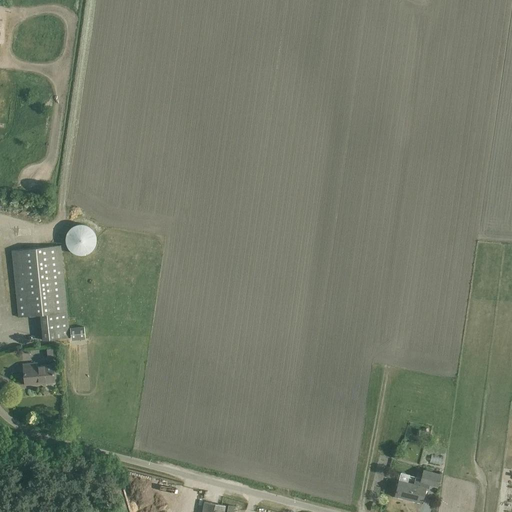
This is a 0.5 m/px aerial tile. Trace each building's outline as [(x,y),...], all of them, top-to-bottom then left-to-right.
[(96,244),(96,240),(96,235),(94,230),(90,227),(86,225),(81,224),(76,225),(72,227),(68,230),(66,235),(65,240),(66,244),(68,249),(72,252),(76,254),(81,255),(86,254),(90,252),(94,249),(96,244)] [(70,339),(67,312),(60,245),(22,249),(12,250),(19,317),(29,316),(41,315),(43,341),(70,339)] [(70,328),(71,340),(85,339),(84,327),(70,328)] [(71,347),(70,340),(60,342),(61,345),(61,349),(71,347)] [(37,363),(24,364),(26,384),(55,381),(53,365),(37,366),(37,363)] [(399,480),(398,486),(395,496),(423,503),(426,487),(429,488),(430,484),(438,486),(441,475),(424,470),(421,482),(415,480),(414,484),(399,480)] [(224,511),(225,505),(204,501),(202,511),(224,511)] [(379,511),(381,505),(372,503),(371,510),(377,511),(379,511)]
